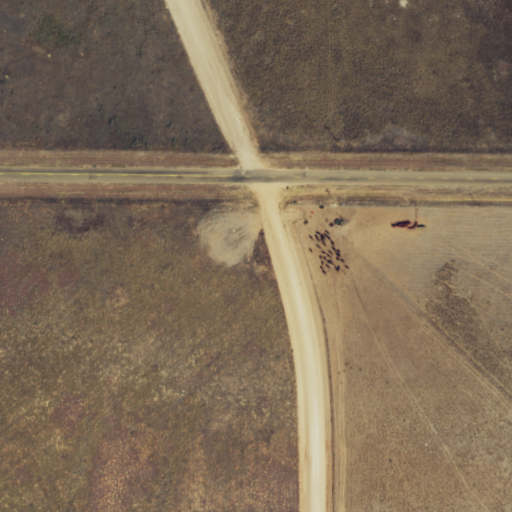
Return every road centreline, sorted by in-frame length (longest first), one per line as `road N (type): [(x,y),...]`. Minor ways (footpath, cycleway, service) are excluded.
road 1 (residential): [(346,511),(347,308),(268,178),(254,0)]
road 2 (secondary): [(0,174),(511,180)]
